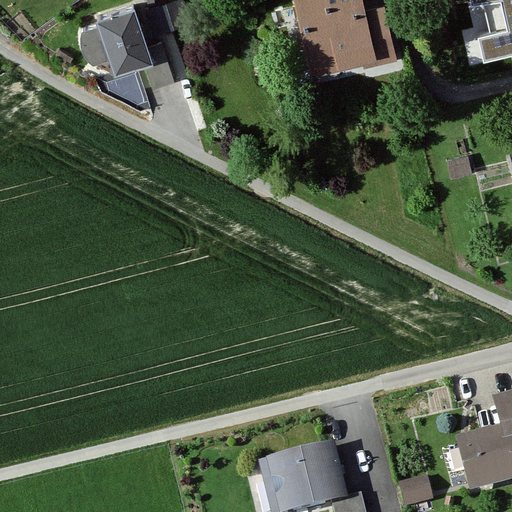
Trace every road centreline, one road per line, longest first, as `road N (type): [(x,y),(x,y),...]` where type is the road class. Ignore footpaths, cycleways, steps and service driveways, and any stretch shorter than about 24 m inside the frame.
road 1 (residential): [(0,46),(177,145),(511,311)]
road 2 (residential): [(511,349),(0,475)]
